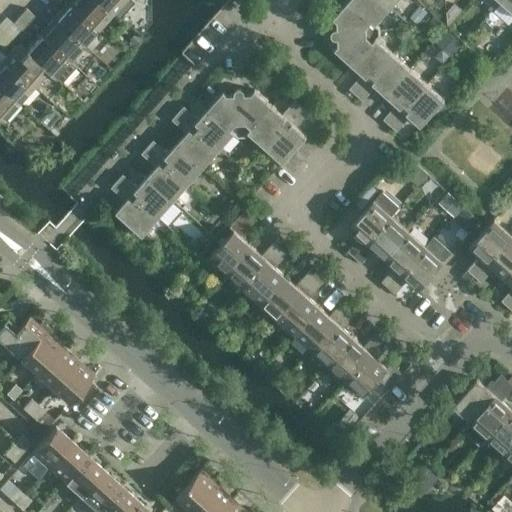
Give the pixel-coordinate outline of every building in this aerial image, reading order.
[(111,11),(99,0),(70,0),(69,2),(97,27),(111,11)] [(132,0),(99,0),(111,11),(119,18),(134,1),(132,0)] [(379,27),(376,24),(349,0),(348,0),(333,18),(336,21),(338,45),(334,49),(362,74),(349,88),(356,94),(393,53),(376,38),(380,34),(379,27)] [(390,7),(382,0),(349,0),(376,24),(390,7)] [(511,0),(501,0),(500,1),(511,10),(511,0)] [(97,27),(69,2),(54,18),(83,43),(97,27)] [(34,15),(26,7),(19,15),(27,22),(34,15)] [(27,22),(19,15),(13,21),(21,29),(27,22)] [(83,43),(54,18),(40,34),(68,59),(83,43)] [(68,59),(40,34),(26,49),(19,43),(18,43),(47,69),(54,76),(54,75),(61,82),(76,66),(68,59)] [(47,69),(18,43),(4,59),(32,85),(46,69),(54,76),(54,75),(47,69)] [(393,53),(356,94),(363,100),(376,86),(386,95),(410,68),(393,53)] [(32,85),(4,59),(0,63),(0,84),(18,101),(32,85)] [(410,68),(386,95),(396,104),(383,119),(390,125),(427,84),(410,68)] [(18,101),(0,84),(0,114),(3,118),(18,101)] [(427,84),(390,125),(396,131),(410,116),(420,126),(444,99),(427,84)] [(227,94),(223,91),(207,109),(234,132),(237,136),(245,135),(249,132),(272,105),(255,90),(252,93),(227,94)] [(272,105),(249,132),(265,147),(302,105),(296,99),(282,114),(272,105)] [(178,112),(219,149),(234,132),(207,109),(199,118),(184,105),(178,112)] [(302,105),(265,147),(283,162),(306,135),(296,126),(309,111),(302,105)] [(219,149),(178,112),(171,119),(186,132),(177,142),(204,166),(219,149)] [(204,166),(177,142),(168,152),(153,139),(147,146),(189,183),(204,166)] [(189,183),(147,146),(141,153),(156,166),(147,176),(173,200),(189,183)] [(173,200),(147,176),(138,186),(123,173),(117,180),(158,217),(173,200)] [(158,217),(117,180),(111,187),(125,200),(116,211),(142,235),(158,217)] [(458,212),(465,201),(448,190),(440,201),(458,212)] [(374,200),(350,226),(360,236),(347,250),(354,257),(395,212),(391,209),(388,212),(374,200)] [(479,220),(464,207),(455,217),(470,230),(479,220)] [(395,212),(354,257),(361,263),(374,248),(385,257),(408,230),(394,218),(398,214),(395,212)] [(213,259),(228,272),(252,245),(241,236),(255,222),(247,215),(207,260),(210,263),(213,259)] [(493,219),(470,245),(480,255),(467,269),(474,275),(511,232),(511,228),(508,232),(493,219)] [(408,230),(385,257),(395,266),(381,281),(388,287),(429,242),(426,239),(422,243),(408,230)] [(511,232),(474,275),(481,282),(494,267),(504,276),(511,267),(511,232)] [(252,245),(228,272),(242,285),(238,288),(241,291),(282,246),(275,240),(262,254),(252,245)] [(429,242),(388,287),(395,293),(408,278),(419,288),(443,261),(428,248),(432,244),(429,242)] [(282,246),(241,291),(244,294),(248,290),(262,302),(285,276),(275,267),(289,252),(282,246)] [(511,267),(504,276),(511,283),(511,288),(501,300),(508,306),(511,301),(511,267)] [(285,276),(262,302),(276,315),(272,319),(275,321),(316,276),(309,270),(296,285),(285,276)] [(316,276),(275,321),(278,324),(282,320),(296,333),(319,306),(309,297),(322,282),(316,276)] [(319,306),(296,333),(310,345),(306,349),(309,352),(350,307),(343,301),(330,315),(319,306)] [(350,307),(309,352),(312,355),(316,351),(329,363),(353,337),(343,328),(356,313),(350,307)] [(0,325),(0,339),(21,358),(49,326),(42,320),(39,324),(29,315),(18,328),(7,318),(0,325)] [(49,326),(21,358),(37,373),(62,345),(46,331),(50,327),(49,326)] [(353,337),(329,363),(343,376),(340,379),(343,382),(384,337),(377,331),(364,346),(353,337)] [(384,337),(343,382),(346,385),(350,381),(364,394),(379,378),(388,387),(401,372),(391,363),(387,367),(377,358),(390,343),(384,337)] [(62,345),(37,373),(53,387),(78,359),(62,345)] [(78,359),(53,387),(69,402),(95,374),(78,359)] [(477,378),(453,405),(471,421),(508,380),(501,373),(488,388),(477,378)] [(511,383),(508,380),(471,421),(463,429),(480,444),(488,436),(511,409),(502,400),(511,388),(511,383)] [(9,395),(13,399),(22,389),(15,383),(6,392),(9,395)] [(31,397),(22,407),(35,419),(44,409),(31,397)] [(511,409),(488,436),(505,451),(511,443),(511,409)] [(55,426),(32,452),(48,467),(72,441),(55,426)] [(15,440),(25,449),(31,442),(21,433),(15,440)] [(4,453),(14,462),(25,449),(15,440),(10,446),(4,453)] [(72,441),(48,467),(65,481),(88,455),(72,441)] [(88,455),(65,481),(81,496),(104,469),(88,455)] [(175,496),(191,511),(216,483),(200,468),(175,496)] [(104,469),(81,496),(97,510),(120,484),(104,469)] [(216,483),(191,511),(192,511),(219,511),(232,498),(216,483)] [(120,484),(97,510),(99,511),(124,511),(137,498),(120,484)] [(16,503),(25,493),(18,487),(9,497),(16,503)] [(22,509),(31,499),(25,493),(16,503),(22,509)] [(151,511),(137,498),(124,511),(151,511)] [(232,498),(219,511),(248,511),(252,508),(251,508),(248,511),(232,498)]
